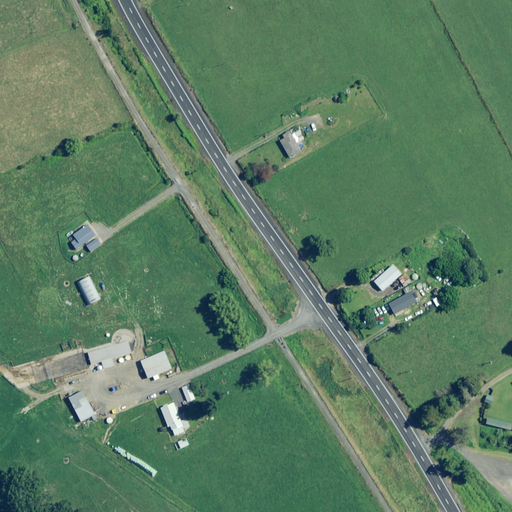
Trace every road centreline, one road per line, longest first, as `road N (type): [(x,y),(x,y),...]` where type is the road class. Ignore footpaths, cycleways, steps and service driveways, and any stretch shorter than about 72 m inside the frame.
road 1 (primary): [(125,0),(227,174),(370,376),(452,511)]
road 2 (track): [(321,307),(120,413),(103,389),(81,383),(38,402),(0,367)]
